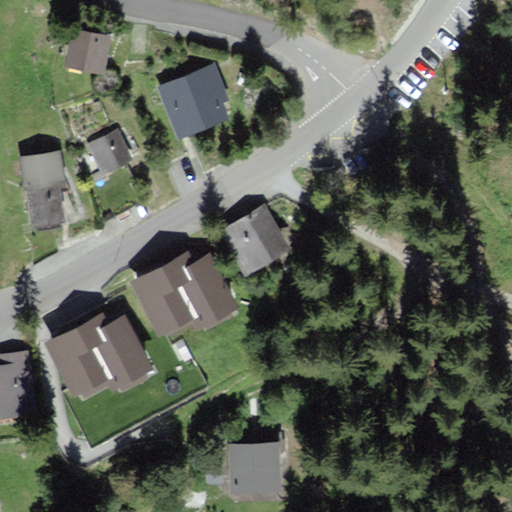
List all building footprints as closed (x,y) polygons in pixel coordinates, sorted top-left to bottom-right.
[(66,71),(103,77),(109,41),(73,35),(66,71)] [(214,71),(158,92),(177,142),(228,122),(223,108),(228,106),(214,71)] [(95,148),(114,178),(135,165),(116,135),(95,148)] [(29,227),(65,224),(59,157),(23,160),(29,227)] [(263,210),(219,236),(243,277),(287,251),(263,210)] [(189,253),(130,285),(158,338),(199,316),(205,326),(238,309),(210,256),(195,264),(189,253)] [(103,313),(44,345),(72,397),(113,375),(119,386),(152,368),(124,315),(109,323),(103,313)] [(0,424),(35,421),(29,357),(0,359),(0,424)] [(279,446),(229,446),(229,493),(279,493),(279,446)]
